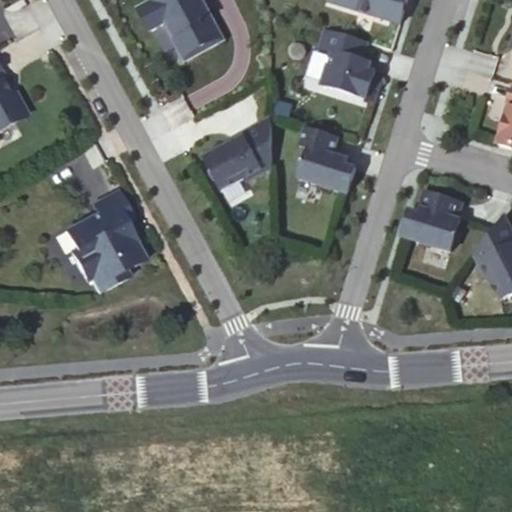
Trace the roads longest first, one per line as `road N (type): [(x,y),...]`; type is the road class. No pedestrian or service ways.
road 1 (residential): [(57,0),(236,325),(254,374)]
road 2 (track): [(263,511),(169,493),(0,488)]
road 3 (tertiary): [(254,374),(177,390),(0,403)]
road 4 (residential): [(338,367),(397,144)]
road 5 (tertiary): [(511,359),(400,372),(338,367)]
road 6 (residential): [(397,144),(445,0)]
road 7 (residential): [(397,144),(511,180)]
